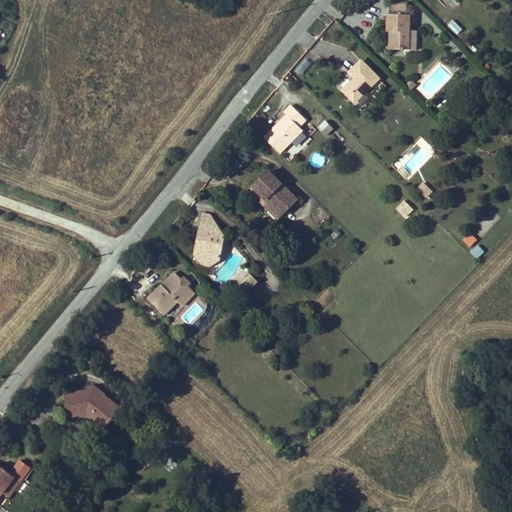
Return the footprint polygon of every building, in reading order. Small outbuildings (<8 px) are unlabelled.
[(405,50),(405,33),(405,13),(403,13),(403,3),(385,2),(385,13),(383,13),(383,32),(386,32),(385,50),(405,50)] [(457,35),(462,29),(452,19),(447,26),(457,35)] [(350,80),(341,90),(353,101),(376,77),(358,60),(346,72),(354,79),(352,81),(350,80)] [(287,116),(265,138),(280,153),(303,131),(300,127),(306,120),(292,106),(284,113),(287,116)] [(326,121),(319,128),(326,135),(333,128),(326,121)] [(254,187),(282,215),(298,200),(270,172),(254,187)] [(415,189),(426,199),(433,192),(423,181),(415,189)] [(279,219),(282,215),(254,187),(251,191),(279,219)] [(395,208),(406,219),(415,211),(404,200),(395,208)] [(199,211),(197,218),(211,221),(206,212),(199,211)] [(196,241),(192,241),(190,251),(199,253),(197,261),(205,263),(215,257),(221,233),(211,221),(197,218),(194,231),(197,235),(196,241)] [(469,248),(477,239),(470,232),(462,240),(469,248)] [(470,253),(479,260),(485,251),(476,244),(470,253)] [(228,285),(238,295),(255,278),(245,268),(228,285)] [(178,302),(188,292),(183,281),(176,281),(178,276),(177,276),(171,270),(162,279),(163,280),(159,283),(158,282),(156,280),(143,294),(157,308),(170,295),(173,297),(178,302)] [(183,281),(188,292),(191,289),(190,289),(186,280),(179,274),(177,276),(178,276),(176,281),(183,281)] [(166,304),(173,297),(170,295),(157,308),(159,311),(164,306),(166,304)] [(90,387),(90,392),(100,399),(103,395),(105,397),(107,395),(95,387),(90,387)] [(100,399),(90,392),(65,395),(67,416),(84,414),(92,412),(93,416),(98,420),(96,423),(105,430),(120,409),(105,397),(103,395),(100,399)] [(94,426),(96,423),(98,420),(93,416),(92,412),(84,414),(85,420),(94,426)] [(170,471),(177,465),(169,456),(162,463),(170,471)] [(13,474),(0,464),(0,489),(1,490),(13,474)] [(6,494),(18,478),(13,474),(1,490),(6,494)]
